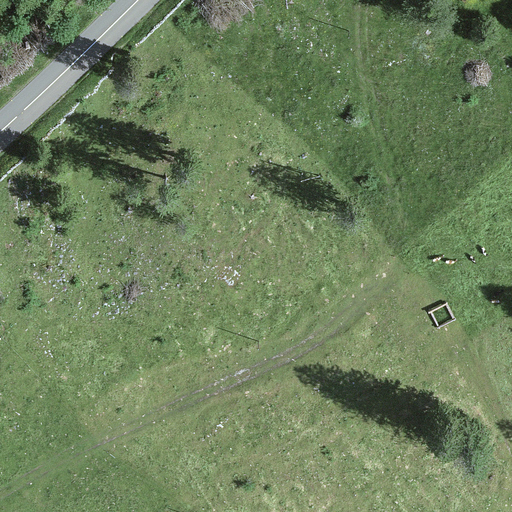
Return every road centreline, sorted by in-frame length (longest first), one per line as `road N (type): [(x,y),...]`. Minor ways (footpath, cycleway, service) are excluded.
road 1 (track): [(0,491),(321,338),(394,270),(393,192),(362,28),(367,0)]
road 2 (tertiary): [(137,0),(0,132)]
road 3 (track): [(398,237),(511,280)]
